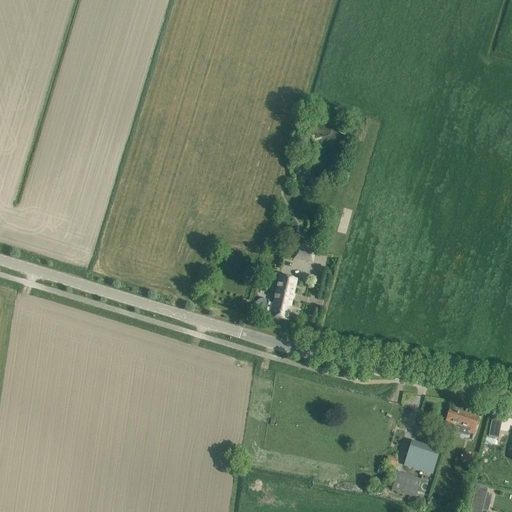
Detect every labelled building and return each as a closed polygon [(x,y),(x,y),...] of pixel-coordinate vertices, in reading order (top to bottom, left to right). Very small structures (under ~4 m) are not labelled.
[(313,263),(316,250),(297,245),(294,259),(313,263)] [(297,279),(281,275),(274,303),(269,302),(269,301),(269,300),(269,301),(264,299),(261,300),(258,302),(257,305),(257,307),(259,310),(261,312),(266,313),(267,311),(272,312),(271,316),(287,320),(297,279)] [(450,409),(445,426),(453,429),(453,431),(466,435),(467,431),(470,432),(474,434),(476,427),(479,418),(459,411),(450,409)] [(491,428),(489,436),(498,438),(500,430),(491,428)] [(404,464),(433,473),(440,451),(411,441),(404,464)] [(491,469),(496,449),(490,448),(482,479),(494,482),(497,470),(491,469)] [(463,451),(460,461),(471,464),(474,454),(463,451)] [(388,457),(386,464),(396,466),(398,459),(388,457)] [(392,490),(416,497),(421,479),(398,472),(392,490)] [(476,485),(469,511),(481,511),(488,488),(476,485)]
